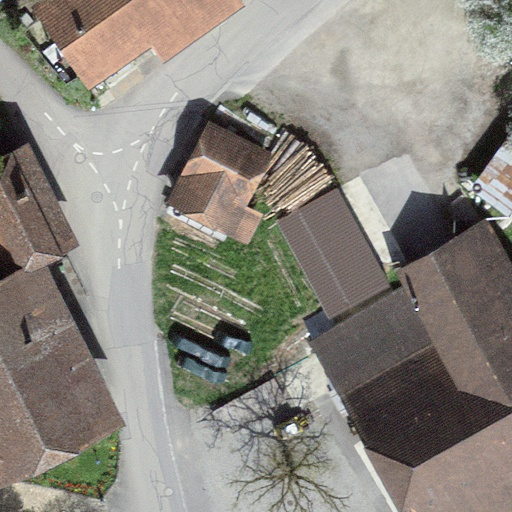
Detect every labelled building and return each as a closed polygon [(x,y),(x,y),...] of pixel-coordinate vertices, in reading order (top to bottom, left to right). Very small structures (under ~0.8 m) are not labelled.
[(31,0),(89,80),(150,38),(162,55),(240,0),(31,0)] [(273,150),(207,116),(165,197),(247,240),(263,209),(246,201),(273,150)] [(511,126),(471,185),(507,210),(511,203),(511,126)] [(0,130),(0,263),(58,238),(9,127),(0,130)] [(388,279),(338,185),(276,217),(327,311),(388,279)] [(511,511),(511,255),(488,212),(395,263),(405,281),(308,334),(406,511),(511,511)] [(0,479),(126,418),(44,252),(0,273),(0,479)]
